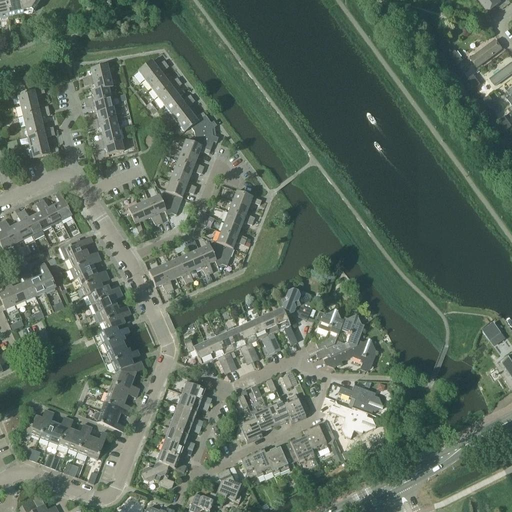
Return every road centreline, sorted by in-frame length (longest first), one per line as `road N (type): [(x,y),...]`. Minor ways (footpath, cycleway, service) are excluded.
road 1 (residential): [(221,392),(292,362),(325,377),(322,418),(209,472),(195,462)]
road 2 (residential): [(165,366),(115,496),(107,502),(66,489)]
road 3 (residential): [(129,261),(195,232),(216,170),(236,184)]
road 4 (secondary): [(395,484),(511,419)]
